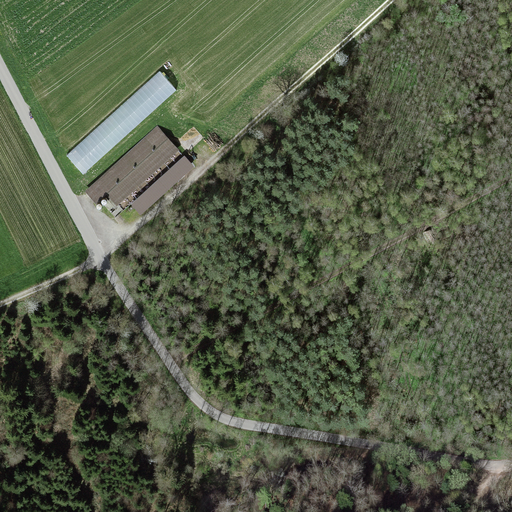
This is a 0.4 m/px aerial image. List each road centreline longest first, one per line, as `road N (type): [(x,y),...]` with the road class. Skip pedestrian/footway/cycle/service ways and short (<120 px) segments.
road 1 (unclassified): [(0,67),(102,261),(205,406),(242,423),(511,465)]
road 2 (track): [(395,0),(102,261)]
road 3 (track): [(511,180),(170,366)]
road 4 (track): [(505,466),(480,492),(398,511)]
